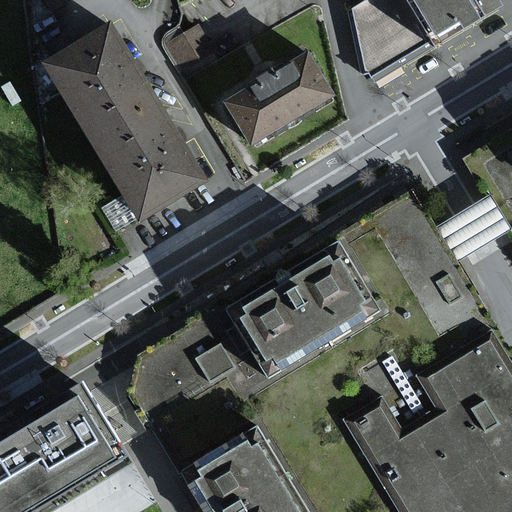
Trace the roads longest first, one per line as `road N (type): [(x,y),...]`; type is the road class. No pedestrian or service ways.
road 1 (residential): [(414,120),(0,370)]
road 2 (residential): [(494,254),(414,120)]
